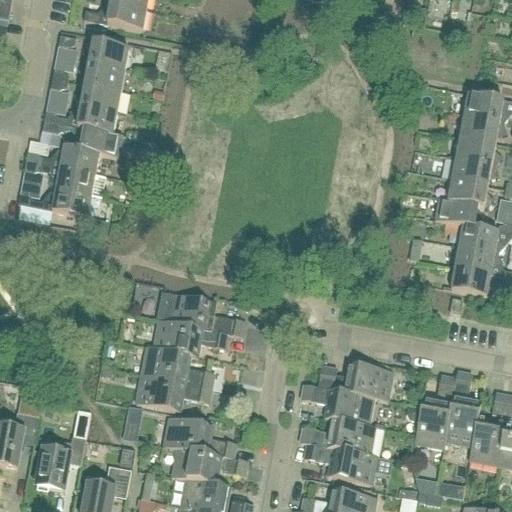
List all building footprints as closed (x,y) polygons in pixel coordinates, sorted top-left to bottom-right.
[(105,0),(108,8),(155,17),(155,15),(147,14),(149,0),(105,0)] [(0,13),(10,16),(12,6),(2,5),(0,5),(0,13)] [(83,26),(108,31),(143,37),(146,17),(154,18),(155,17),(108,8),(101,16),(98,19),(85,17),(83,26)] [(0,23),(8,25),(10,16),(0,13),(0,23)] [(58,52),(67,54),(75,51),(76,44),(60,41),(58,52)] [(85,67),(133,77),(133,76),(125,74),(129,54),(94,48),(92,54),(82,57),(85,67)] [(86,90),(121,96),(125,77),(133,78),(133,77),(85,67),(79,76),(87,84),(86,90)] [(53,74),(52,83),(68,86),(69,82),(63,76),(53,74)] [(68,86),(52,83),(49,95),(59,97),(67,94),(68,86)] [(78,111),(125,119),(126,118),(117,117),(121,96),(86,90),(84,97),(75,100),(78,111)] [(457,119),(456,120),(503,129),(510,121),(511,119),(511,107),(504,107),(468,100),(464,120),(457,119)] [(87,134),(114,139),(114,138),(117,120),(125,121),(125,119),(78,111),(67,124),(60,123),(60,124),(55,119),(45,118),(44,126),(60,129),(60,130),(77,134),(87,136),(87,134)] [(463,123),(460,143),(496,150),(497,143),(507,139),(503,129),(456,120),(456,122),(463,123)] [(59,136),(60,130),(60,129),(44,126),(42,137),(52,139),(59,136)] [(99,159),(100,159),(118,163),(118,164),(126,165),(127,163),(119,161),(123,140),(114,138),(114,139),(87,134),(87,136),(86,142),(76,144),(79,154),(83,154),(83,155),(99,158),(99,159)] [(449,162),(448,163),(496,172),(502,164),(494,157),(496,150),(460,143),(456,163),(449,162)] [(28,158),(26,166),(96,180),(100,159),(99,159),(99,158),(83,155),(83,154),(79,154),(61,151),(61,152),(50,165),(40,163),(37,160),(28,158)] [(456,166),(452,185),(488,192),(489,186),(499,182),(496,172),(448,163),(448,164),(456,166)] [(96,180),(26,166),(24,178),(33,179),(37,178),(50,180),(53,194),(100,203),(102,203),(106,181),(96,180)] [(452,185),(449,206),(448,207),(478,212),(478,214),(480,214),(488,216),(489,213),(495,206),(487,199),(488,192),(452,185)] [(53,216),(88,223),(92,203),(100,204),(100,203),(53,194),(43,207),(31,205),(28,201),(19,200),(18,210),(53,216)] [(434,227),(463,232),(463,231),(471,233),(472,226),(482,224),(480,214),(478,214),(478,212),(448,207),(449,206),(438,204),(439,203),(432,202),(431,205),(438,206),(434,227)] [(497,237),(498,237),(498,238),(511,239),(511,230),(506,229),(498,231),(497,237)] [(451,250),(451,251),(499,260),(505,252),(511,244),(511,241),(511,239),(498,238),(498,237),(497,237),(471,233),(463,231),(463,232),(459,251),(451,250)] [(459,254),(455,274),(490,280),(508,284),(509,278),(503,277),(501,270),(499,260),(451,251),(451,253),(459,254)] [(490,280),(455,274),(451,295),(491,303),(491,301),(497,294),(489,287),(490,280)] [(178,300),(172,328),(172,329),(196,333),(196,334),(228,340),(243,343),(246,326),(215,320),(218,307),(178,300)] [(450,318),(460,320),(462,306),(452,304),(450,318)] [(158,325),(153,353),(153,354),(185,361),(191,362),(194,349),(225,355),(228,340),(196,334),(196,333),(172,329),(172,328),(158,325)] [(146,352),(141,380),(180,387),(179,388),(189,390),(189,389),(211,393),(214,379),(182,373),(185,361),(153,354),(153,353),(146,352)] [(321,371),(317,392),(324,394),(324,393),(333,395),(335,380),(336,374),(321,371)] [(349,399),(374,404),(374,405),(388,408),(393,378),(355,371),(352,384),(335,380),(333,395),(349,399)] [(445,448),(471,453),(472,453),(476,427),(477,428),(480,414),(466,411),(471,379),(457,376),(455,384),(450,415),(444,448),(445,448)] [(180,387),(141,380),(135,409),(174,416),(179,388),(180,387)] [(444,455),(445,448),(444,448),(450,415),(455,384),(440,382),(435,412),(423,410),(415,449),(444,455)] [(189,389),(189,390),(187,405),(208,410),(211,393),(189,389)] [(317,392),(304,390),(302,405),(322,409),(324,394),(317,392)] [(324,393),(324,394),(322,409),(333,411),(331,425),(337,426),(337,425),(369,432),(369,431),(374,405),(374,404),(349,399),(333,395),(324,393)] [(491,420),(505,423),(510,401),(495,398),(491,420)] [(73,444),(85,447),(91,418),(78,416),(73,444)] [(0,471),(18,474),(23,449),(35,451),(40,424),(18,419),(15,434),(0,431),(0,471)] [(163,452),(177,455),(177,454),(202,459),(202,458),(217,461),(225,463),(234,464),(236,450),(205,443),(207,430),(169,423),(163,452)] [(337,425),(337,426),(332,455),(338,456),(338,455),(371,462),(371,461),(377,462),(382,435),(376,434),(376,432),(369,431),(369,432),(337,425)] [(468,467),(496,472),(504,433),(477,428),(476,427),(472,453),(471,453),(468,467)] [(300,448),(307,450),(320,452),(324,437),(303,433),(300,448)] [(496,472),(511,475),(511,434),(504,433),(496,472)] [(320,452),(307,450),(304,464),(335,470),(333,484),(372,491),(377,462),(371,461),(371,462),(338,455),(338,456),(332,455),(320,453),(320,452)] [(172,483),(185,485),(185,484),(211,489),(211,488),(217,461),(202,458),(202,459),(177,454),(177,455),(172,483)] [(37,492),(64,496),(71,460),(44,455),(37,492)] [(233,465),(234,464),(225,463),(222,479),(244,482),(247,467),(233,465)] [(131,476),(130,476),(109,472),(105,491),(89,488),(84,511),(112,511),(114,501),(126,503),(131,476)] [(185,485),(180,511),(221,511),(225,491),(211,488),(211,489),(185,484),(185,485)] [(304,503),(301,511),(375,511),(377,504),(339,497),(336,510),(304,503)]
